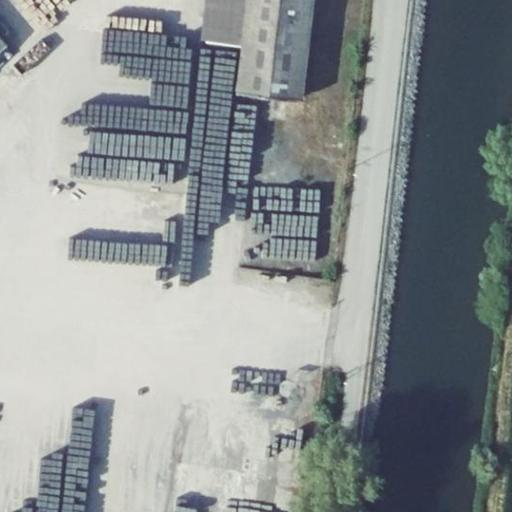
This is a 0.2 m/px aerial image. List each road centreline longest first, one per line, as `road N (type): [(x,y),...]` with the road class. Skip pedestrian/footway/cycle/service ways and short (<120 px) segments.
road 1 (unclassified): [(395,0),(355,369)]
road 2 (unknown): [(358,333),(199,371),(115,381)]
road 3 (unknown): [(115,381),(139,511)]
